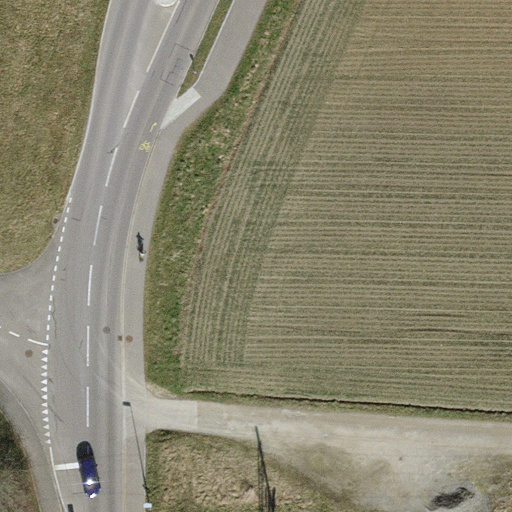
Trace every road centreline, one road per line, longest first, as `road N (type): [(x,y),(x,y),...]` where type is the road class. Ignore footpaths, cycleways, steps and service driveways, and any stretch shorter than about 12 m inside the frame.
road 1 (track): [(511,437),(193,409),(92,410)]
road 2 (tertiary): [(169,0),(107,192),(91,348)]
road 3 (tertiary): [(91,348),(97,511)]
